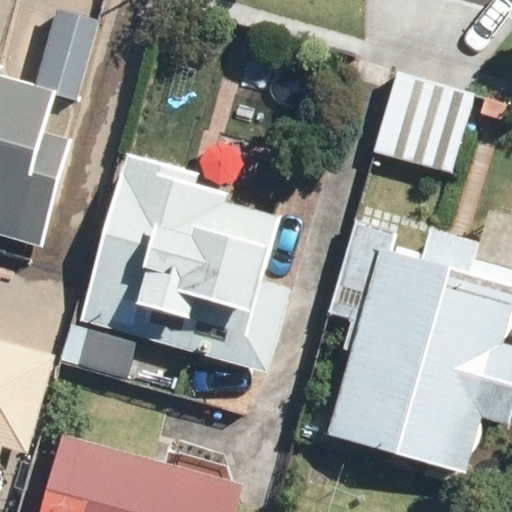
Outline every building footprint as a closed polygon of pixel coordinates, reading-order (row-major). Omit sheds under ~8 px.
[(0,230),(47,243),(76,136),(53,130),(64,90),(7,75),(10,65),(0,62),(0,230)] [(204,174),(132,154),(86,319),(271,371),(295,285),(273,279),(290,217),(235,202),(239,188),(203,178),(204,174)] [(363,223),(304,425),(475,475),(493,414),(511,419),(511,213),(492,208),(482,244),(431,229),(424,252),(396,244),(399,233),(363,223)] [(60,355),(0,337),(0,460),(4,446),(32,453),(60,355)] [(237,511),(245,485),(64,436),(43,511),(237,511)]
